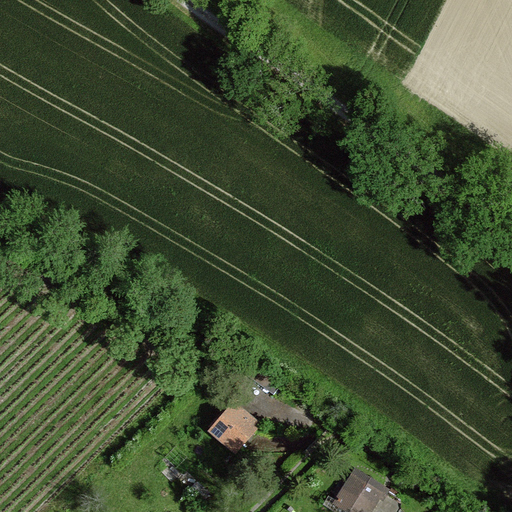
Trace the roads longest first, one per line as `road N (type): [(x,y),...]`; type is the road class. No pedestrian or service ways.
road 1 (track): [(511,233),(185,0)]
road 2 (track): [(317,449),(334,439),(371,447),(456,511)]
